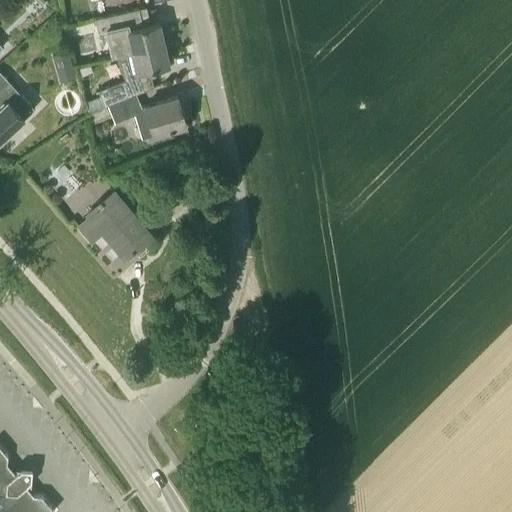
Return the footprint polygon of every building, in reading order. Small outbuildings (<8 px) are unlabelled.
[(116,57),(165,46),(160,22),(143,26),(139,9),(95,19),(98,32),(105,30),(111,56),(115,55),(116,57)] [(109,106),(136,94),(146,89),(153,87),(149,70),(170,65),(165,46),(116,57),(125,80),(98,91),(99,93),(104,107),(108,105),(109,106)] [(53,55),(56,66),(72,61),(69,50),(53,55)] [(0,136),(36,107),(10,77),(0,84),(0,136)] [(104,107),(99,93),(85,98),(91,113),(104,107)] [(136,94),(109,106),(115,121),(135,115),(137,123),(150,119),(155,135),(186,126),(177,96),(141,107),(136,94)] [(105,131),(103,125),(97,125),(93,130),(95,135),(101,136),(105,131)] [(152,236),(112,191),(86,214),(88,217),(78,226),(91,241),(101,232),(126,259),(152,236)] [(52,511),(55,511),(42,496),(34,495),(26,485),(29,483),(31,486),(31,479),(21,467),(16,467),(8,457),(7,454),(0,445),(0,511),(52,511)]
